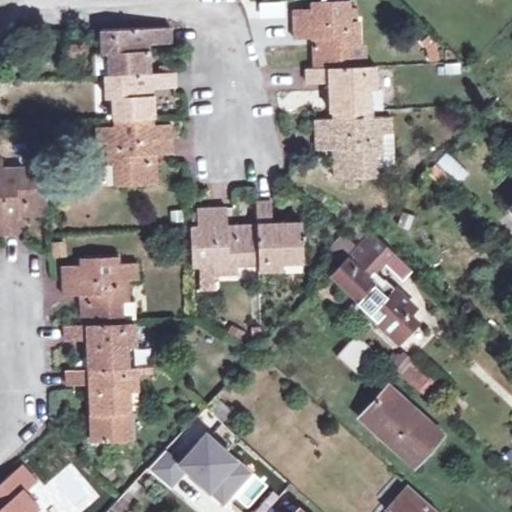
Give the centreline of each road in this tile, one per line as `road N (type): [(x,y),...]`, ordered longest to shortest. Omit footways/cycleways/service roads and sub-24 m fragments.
road 1 (residential): [(72,0),(209,6),(242,176)]
road 2 (residential): [(0,440),(11,429),(9,278)]
